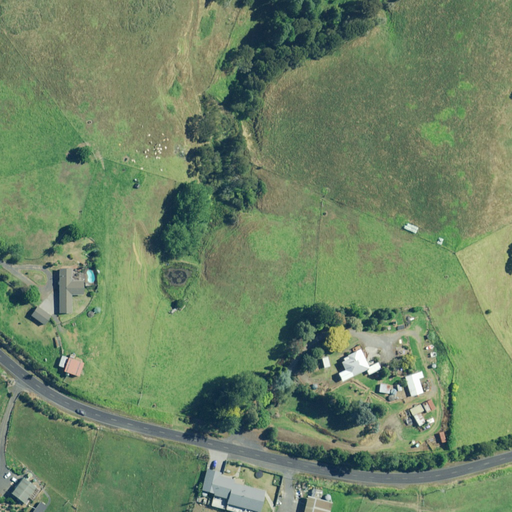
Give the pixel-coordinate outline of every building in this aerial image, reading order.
[(70,281),(70,268),(58,268),(58,313),(70,313),(70,295),(81,295),(81,281),(70,281)] [(49,316),(36,307),(30,316),(43,325),(49,316)] [(368,368),(359,350),(342,358),(344,361),(341,362),(344,371),(338,374),(341,381),(366,370),(368,375),(381,369),(378,363),(368,368)] [(83,364),(69,359),(65,372),(79,377),(83,364)] [(325,373),(322,365),(307,369),(308,371),(310,377),(325,373)] [(422,378),(420,372),(404,376),(410,397),(422,393),(418,379),(422,378)] [(389,385),(379,384),(379,392),(389,393),(389,385)] [(389,401),(390,402),(391,402),(392,402),(392,401),(393,401),(394,400),(394,399),(394,398),(394,397),(393,396),(394,395),(395,395),(395,394),(396,394),(396,393),(396,392),(396,391),(396,390),(395,390),(395,389),(394,389),(393,388),(392,388),(391,389),(390,389),(390,390),(389,391),(389,392),(389,393),(389,394),(390,394),(390,395),(389,395),(388,396),(387,397),(387,398),(387,399),(388,400),(388,401),(389,401)] [(424,414),(419,405),(409,410),(417,426),(424,423),(420,416),(424,414)] [(220,474),(206,470),(200,490),(213,494),(212,495),(227,499),(225,504),(255,511),(257,511),(264,491),(233,483),(233,480),(220,477),(220,474)] [(281,478),(273,476),(271,484),(279,486),(281,478)] [(35,487),(23,478),(10,494),(23,503),(35,487)] [(325,491),(311,487),(306,503),(304,510),(300,509),(299,511),(328,511),(331,503),(322,500),(325,491)] [(332,495),(325,493),(323,499),(330,502),(332,495)] [(14,510),(16,507),(14,505),(16,503),(12,500),(8,505),(14,510)]
